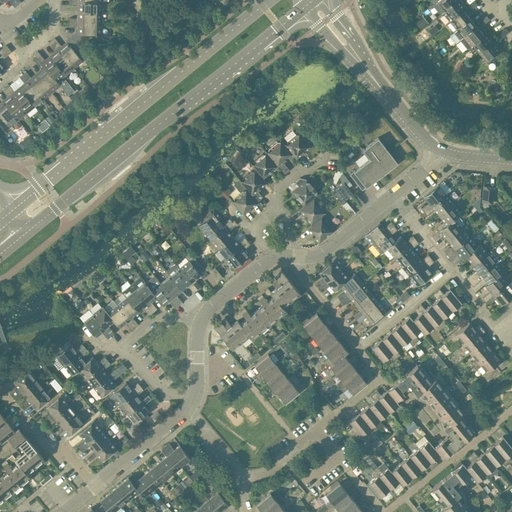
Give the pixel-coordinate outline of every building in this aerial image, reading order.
[(79,0),(79,11),(102,12),(102,1),(79,0)] [(441,14),(443,13),(458,0),(441,0),(434,6),(441,14)] [(467,7),(460,0),(458,0),(443,13),(449,21),(450,21),(452,18),(464,10),(467,7)] [(450,21),(457,29),(471,18),(464,10),(452,18),(450,21)] [(102,22),(102,12),(79,11),(79,18),(69,17),(69,22),(102,22)] [(426,24),(421,18),(416,22),(421,29),(426,24)] [(478,26),(471,18),(457,29),(454,32),(460,40),(478,26)] [(102,34),(102,22),(69,22),(69,26),(79,26),(79,33),(76,33),(72,37),(79,45),(90,36),(90,34),(102,34)] [(485,35),(484,34),(478,26),(460,40),(467,49),(469,48),(485,35)] [(475,56),(480,52),(494,40),(487,32),(484,34),(485,35),(469,48),(475,56)] [(79,45),(72,37),(66,41),(68,43),(63,47),(55,37),(52,40),(74,67),(87,57),(78,46),(79,45)] [(51,57),(65,75),(74,67),(52,40),(49,43),(57,52),(51,57)] [(494,40),(480,52),(487,61),(501,49),(494,40)] [(0,59),(1,60),(10,52),(7,49),(0,54),(0,59)] [(57,81),(65,75),(51,57),(46,61),(38,51),(35,54),(37,56),(57,81)] [(37,74),(52,92),(60,85),(57,81),(37,56),(34,59),(43,70),(37,74)] [(22,74),(29,81),(43,99),(52,92),(37,74),(32,78),(26,71),(22,74)] [(35,106),(43,99),(29,81),(22,74),(19,77),(25,84),(20,88),(35,106)] [(69,94),(74,90),(66,79),(60,84),(69,94)] [(26,113),(35,106),(20,88),(15,92),(9,85),(6,88),(26,113)] [(91,90),(88,85),(80,92),(83,96),(91,90)] [(18,120),(26,113),(6,88),(2,90),(8,98),(4,102),(18,120)] [(75,103),(83,96),(79,92),(71,99),(75,103)] [(75,103),(72,100),(64,107),(66,110),(75,103)] [(0,104),(0,116),(1,116),(12,130),(14,128),(12,125),(18,120),(4,102),(0,104)] [(299,131),(284,143),(292,153),(296,158),(311,146),(299,131)] [(30,134),(18,144),(23,149),(34,139),(30,134)] [(353,171),(350,174),(362,190),(366,187),(381,175),(398,163),(385,147),(378,137),(363,149),(370,158),(353,171)] [(292,153),(284,143),(280,139),(265,151),(278,166),(292,153)] [(318,146),(316,144),(313,140),(312,141),(309,143),(314,149),(318,146)] [(250,163),(254,168),(263,178),(278,166),(265,151),(250,163)] [(254,168),(239,180),(252,195),(257,201),(262,196),(257,190),(266,182),(263,178),(254,168)] [(314,197),(318,193),(306,178),(306,179),(305,178),(300,178),(295,182),(298,185),(291,190),(303,205),(304,205),(314,197)] [(257,201),(252,195),(239,180),(233,185),(240,193),(231,200),(243,215),(258,202),(257,201)] [(227,186),(223,181),(219,184),(223,190),(227,186)] [(421,208),(424,212),(446,193),(450,189),(443,181),(439,185),(438,184),(429,191),(423,196),(428,202),(421,208)] [(345,200),(353,194),(343,182),(336,188),(345,200)] [(219,186),(215,189),(219,194),(223,191),(219,186)] [(484,186),(482,202),(492,203),(494,186),(484,186)] [(446,193),(424,212),(427,215),(434,209),(439,215),(453,203),(446,193)] [(326,212),(314,197),(304,205),(303,205),(299,209),(311,224),(321,216),(326,212)] [(346,208),(349,205),(343,198),(340,201),(346,208)] [(436,227),(439,230),(454,218),(461,212),(453,203),(439,215),(443,221),(436,227)] [(198,225),(210,240),(232,221),(229,218),(222,224),(218,218),(221,216),(212,206),(202,214),(206,218),(198,225)] [(333,230),(321,216),(311,224),(306,228),(319,243),(333,230)] [(442,233),(447,239),(461,227),(454,218),(439,230),(432,236),(435,239),(442,233)] [(232,221),(210,240),(206,243),(213,253),(218,249),(233,237),(228,231),(237,223),(234,220),(232,221)] [(372,244),(394,226),(391,222),(384,228),(379,222),(365,234),(372,244)] [(163,227),(168,233),(172,229),(167,224),(163,227)] [(394,226),(372,244),(380,253),(386,248),(395,241),(390,235),(397,229),(394,226)] [(469,237),(461,227),(447,239),(451,245),(444,251),(447,254),(469,237)] [(386,248),(394,257),(408,246),(416,239),(413,236),(406,241),(401,235),(395,241),(386,248)] [(218,249),(225,258),(248,240),(245,237),(237,242),(233,237),(218,249)] [(457,252),(462,258),(477,246),(476,246),(469,237),(447,254),(450,258),(457,252)] [(394,257),(401,267),(408,261),(416,254),(411,248),(418,242),(416,239),(408,246),(394,257)] [(248,240),(225,258),(233,268),(248,255),(243,249),(250,244),(248,240)] [(480,243),(476,246),(477,246),(462,258),(458,261),(461,265),(468,259),(473,265),(487,252),(480,243)] [(467,279),(470,282),(495,262),(498,259),(490,250),(487,252),(473,265),(477,270),(467,279)] [(144,262),(150,257),(145,251),(139,256),(144,262)] [(208,274),(190,252),(185,255),(189,259),(179,267),(197,289),(201,287),(195,279),(201,275),(203,278),(208,274)] [(136,260),(131,254),(126,258),(131,265),(136,260)] [(421,260),(416,254),(408,261),(401,267),(408,274),(409,276),(431,257),(428,254),(421,260)] [(431,257),(409,276),(417,285),(431,273),(427,267),(434,261),(431,257)] [(333,260),(318,272),(323,278),(316,284),(319,287),(341,269),(333,260)] [(483,278),(488,283),(500,273),(500,274),(503,271),(495,262),(470,282),(473,286),(483,278)] [(194,292),(197,289),(179,267),(175,263),(166,270),(170,275),(182,290),(188,285),(194,292)] [(214,267),(210,271),(217,280),(222,276),(214,267)] [(341,269),(319,287),(322,291),(329,285),(334,291),(340,286),(349,279),(349,278),(341,269)] [(271,291),(282,306),(299,292),(281,270),(270,279),(276,286),(271,291)] [(355,273),(349,278),(349,279),(340,286),(345,291),(338,297),(341,301),(363,283),(355,273)] [(507,283),(500,274),(500,273),(488,283),(485,286),(489,291),(482,297),(485,301),(507,283)] [(175,308),(179,305),(160,283),(153,275),(145,282),(156,297),(163,305),(169,300),(175,308)] [(176,295),(182,290),(170,275),(160,283),(179,305),(182,302),(176,295)] [(140,276),(131,284),(153,311),(156,308),(151,301),(156,297),(145,282),(140,276)] [(363,283),(341,301),(344,304),(351,298),(355,304),(370,292),(363,283)] [(511,288),(507,283),(485,301),(488,304),(495,298),(500,304),(511,294),(511,288)] [(97,288),(93,284),(88,289),(91,293),(97,288)] [(149,314),(153,311),(131,284),(121,292),(123,293),(138,312),(144,307),(149,314)] [(286,309),(282,306),(271,291),(268,288),(259,295),(277,317),(286,309)] [(439,288),(436,291),(451,310),(461,302),(450,288),(444,293),(439,288)] [(410,295),(406,290),(400,295),(404,300),(410,295)] [(436,291),(432,294),(437,299),(431,304),(442,318),(451,310),(436,291)] [(353,316),(356,319),(378,301),(370,292),(355,304),(360,310),(353,316)] [(116,305),(135,326),(138,324),(132,316),(138,312),(123,293),(118,298),(120,301),(116,305)] [(263,304),(257,309),(268,324),(277,317),(259,295),(257,297),(263,304)] [(378,301),(356,319),(359,323),(366,317),(371,323),(386,311),(378,301)] [(433,325),(442,318),(431,304),(425,308),(421,303),(417,306),(433,325)] [(131,329),(135,326),(116,305),(107,312),(114,321),(119,327),(125,322),(131,329)] [(102,306),(93,314),(111,335),(114,333),(108,326),(114,321),(107,312),(102,306)] [(418,314),(412,319),(420,329),(423,333),(433,325),(417,306),(414,309),(418,314)] [(260,331),(268,324),(257,309),(250,314),(244,307),(242,309),(260,331)] [(233,316),(236,319),(248,334),(251,338),(260,331),(242,309),(233,316)] [(303,325),(311,334),(330,319),(327,315),(322,319),(317,313),(303,325)] [(83,321),(96,336),(102,331),(107,338),(111,335),(93,314),(83,321)] [(414,334),(420,329),(412,319),(409,315),(408,317),(400,323),(415,342),(419,339),(414,334)] [(248,334),(236,319),(230,324),(224,317),(213,326),(231,348),(248,334)] [(327,326),(333,322),(330,319),(311,334),(318,344),(332,332),(327,326)] [(455,333),(463,343),(482,327),(479,324),(474,328),(469,322),(455,333)] [(390,331),(402,345),(408,340),(412,345),(415,342),(400,323),(390,331)] [(463,343),(471,352),(485,341),(480,335),(485,331),(482,327),(463,343)] [(390,331),(381,339),(397,357),(400,355),(396,350),(402,345),(390,331)] [(318,344),(326,353),(345,337),(342,334),(337,338),(332,332),(318,344)] [(343,345),(348,341),(345,337),(326,353),(334,362),(344,354),(348,351),(343,345)] [(400,361),(397,357),(381,339),(371,346),(383,360),(389,355),(393,360),(394,360),(397,363),(400,361)] [(63,365),(85,347),(82,344),(75,350),(68,341),(63,346),(60,342),(52,349),(57,355),(55,356),(63,365)] [(470,362),(473,366),(492,350),(485,341),(471,352),(475,358),(470,362)] [(88,351),(85,347),(63,365),(71,375),(78,369),(86,362),(81,357),(88,351)] [(492,350),(473,366),(476,369),(481,365),(486,371),(482,374),(488,381),(500,370),(495,364),(500,360),(492,350)] [(268,353),(254,365),(259,371),(254,375),(257,379),(276,363),(268,353)] [(348,360),(344,354),(334,362),(330,365),(338,375),(351,363),(352,364),(357,359),(354,356),(348,360)] [(93,356),(86,362),(78,369),(86,378),(107,360),(105,356),(98,362),(93,356)] [(86,378),(93,387),(108,375),(103,369),(110,363),(107,360),(86,378)] [(265,378),(270,384),(283,372),(276,363),(257,379),(260,382),(265,378)] [(359,373),(352,364),(351,363),(338,375),(342,380),(337,385),(340,388),(359,373)] [(399,398),(404,394),(408,391),(411,387),(416,393),(420,390),(431,381),(417,365),(408,372),(391,387),(387,389),(396,401),(399,398)] [(10,393),(13,396),(35,378),(27,369),(13,381),(18,387),(10,393)] [(108,375),(93,387),(101,397),(116,385),(111,379),(118,373),(115,369),(108,375)] [(270,384),(277,393),(296,377),(293,374),(288,378),(283,372),(270,384)] [(367,382),(359,373),(340,388),(343,392),(348,387),(353,394),(367,382)] [(296,377),(277,393),(285,403),(299,391),(294,385),(299,381),(296,377)] [(28,400),(43,388),(35,378),(13,396),(16,400),(23,394),(28,400)] [(427,399),(441,387),(434,378),(431,381),(420,390),(427,399)] [(320,389),(322,393),(335,382),(333,379),(320,389)] [(119,404),(140,386),(138,382),(131,388),(126,382),(111,394),(119,404)] [(54,387),(57,391),(62,388),(58,383),(54,387)] [(119,404),(126,413),(141,401),(136,395),(143,389),(140,386),(119,404)] [(427,399),(434,407),(449,395),(441,387),(427,399)] [(36,409),(51,397),(43,388),(28,400),(21,406),(24,409),(31,403),(36,409)] [(399,404),(396,401),(387,389),(381,395),(377,390),(373,392),(389,412),(399,404)] [(380,419),(389,412),(373,392),(370,395),(374,400),(368,405),(380,419)] [(46,422),(68,404),(60,394),(45,407),(50,413),(43,419),(46,422)] [(141,401),(126,413),(134,422),(149,410),(144,404),(151,398),(148,395),(141,401)] [(456,404),(449,395),(434,407),(441,416),(456,404)] [(56,420),(61,425),(76,413),(68,404),(46,422),(49,426),(56,420)] [(463,412),(456,404),(441,416),(448,424),(459,416),(463,412)] [(359,413),(374,432),(378,429),(374,424),(380,419),(368,405),(359,413)] [(0,412),(0,427),(12,417),(10,413),(4,418),(0,412)] [(84,423),(76,413),(61,425),(54,431),(57,435),(64,429),(69,435),(84,423)] [(371,434),(374,432),(359,413),(349,421),(353,425),(347,431),(356,442),(362,436),(361,434),(367,429),(371,434)] [(149,427),(155,423),(148,414),(142,419),(149,427)] [(459,416),(448,424),(444,428),(449,433),(442,439),(440,438),(432,444),(434,446),(440,453),(443,457),(444,459),(452,452),(451,450),(473,432),(459,416)] [(8,437),(15,431),(10,424),(15,420),(12,417),(0,427),(0,440),(1,442),(8,437)] [(76,444),(79,448),(101,430),(93,420),(78,432),(83,438),(76,444)] [(409,434),(418,427),(412,421),(404,427),(409,434)] [(19,428),(15,431),(8,437),(12,442),(21,453),(15,457),(27,472),(43,458),(22,432),(19,428)] [(109,439),(101,430),(79,448),(82,451),(89,445),(94,451),(109,439)] [(511,446),(503,436),(493,444),(509,463),(511,459),(508,454),(511,451),(511,446)] [(117,448),(109,439),(94,451),(87,457),(90,460),(97,455),(102,461),(117,448)] [(433,458),(440,453),(434,446),(432,444),(428,439),(418,447),(434,466),(437,463),(433,458)] [(169,443),(165,446),(181,465),(190,458),(179,445),(174,449),(169,443)] [(505,465),(509,463),(493,444),(484,451),(495,465),(501,460),(505,465)] [(181,465),(165,446),(161,450),(166,456),(161,460),(171,473),(181,465)] [(430,469),(434,466),(418,447),(409,455),(420,469),(426,464),(430,469)] [(486,473),(495,465),(484,451),(478,456),(474,451),(470,454),(486,473)] [(30,476),(27,472),(15,457),(12,454),(3,461),(16,476),(21,483),(30,476)] [(486,473),(470,454),(467,457),(471,462),(465,467),(471,474),(472,476),(476,481),(486,473)] [(408,456),(400,463),(408,472),(411,476),(415,482),(419,479),(414,474),(420,469),(409,455),(408,456)] [(347,461),(351,467),(356,463),(352,458),(347,461)] [(161,460),(151,468),(159,476),(162,481),(171,473),(161,460)] [(21,483),(16,476),(3,461),(1,463),(7,470),(1,475),(13,490),(21,483)] [(452,468),(453,470),(432,488),(445,504),(456,496),(460,493),(458,491),(455,487),(463,481),(464,483),(472,476),(471,474),(465,467),(460,462),(452,468)] [(412,485),(415,482),(411,476),(408,472),(400,463),(391,470),(391,471),(395,476),(399,480),(402,484),(408,479),(412,485)] [(389,488),(399,480),(395,476),(391,471),(391,470),(388,467),(381,472),(377,466),(374,469),(389,488)] [(151,468),(142,475),(143,476),(153,488),(162,481),(159,476),(151,468)] [(380,496),(389,488),(374,469),(370,472),(374,477),(368,482),(380,496)] [(143,476),(142,475),(137,480),(132,474),(128,477),(143,496),(153,488),(143,476)] [(13,490),(1,475),(0,476),(0,491),(4,497),(13,490)] [(189,476),(184,481),(188,485),(193,481),(189,476)] [(203,476),(201,478),(206,485),(209,482),(204,476),(203,476)] [(119,485),(129,498),(135,493),(139,499),(143,496),(128,477),(119,485)] [(325,504),(328,507),(347,492),(337,479),(330,485),(332,488),(325,494),(330,500),(325,504)] [(119,485),(109,492),(120,505),(129,498),(119,485)] [(173,487),(169,490),(174,496),(178,493),(173,487)] [(186,491),(191,497),(194,494),(189,488),(186,491)] [(171,499),(174,496),(169,490),(166,493),(171,499)] [(186,491),(182,494),(187,500),(191,497),(186,491)] [(218,491),(208,499),(219,511),(228,504),(218,491)] [(109,492),(100,500),(109,511),(111,511),(120,505),(109,492)] [(256,504),(263,511),(265,511),(283,497),(280,494),(275,498),(270,492),(256,504)] [(336,507),(340,511),(341,511),(355,501),(347,492),(328,507),(331,511),(336,507)] [(456,496),(445,504),(441,508),(445,511),(453,511),(463,504),(456,496)] [(265,511),(284,511),(285,511),(281,505),(286,501),(283,497),(265,511)] [(208,499),(199,507),(203,511),(218,511),(219,511),(208,499)] [(360,511),(367,506),(364,503),(359,507),(355,501),(341,511),(360,511)]
